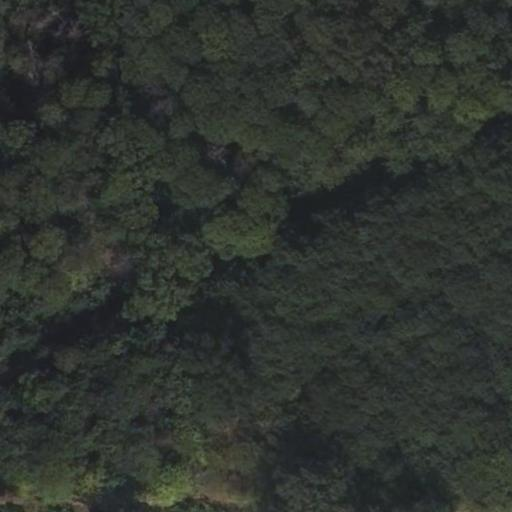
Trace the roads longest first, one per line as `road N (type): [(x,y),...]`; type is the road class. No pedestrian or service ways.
road 1 (track): [(511,132),(207,289)]
road 2 (track): [(207,289),(0,382)]
